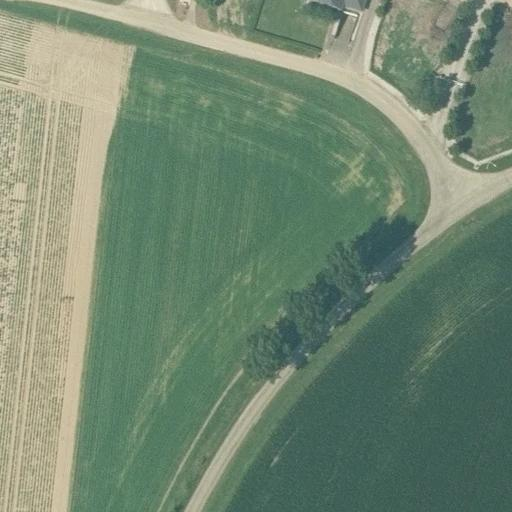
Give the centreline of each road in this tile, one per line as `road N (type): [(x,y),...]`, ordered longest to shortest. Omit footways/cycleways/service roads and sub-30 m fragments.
road 1 (unclassified): [(464,203),(388,110),(336,77),(43,0)]
road 2 (unclassified): [(198,511),(307,347),(464,203)]
